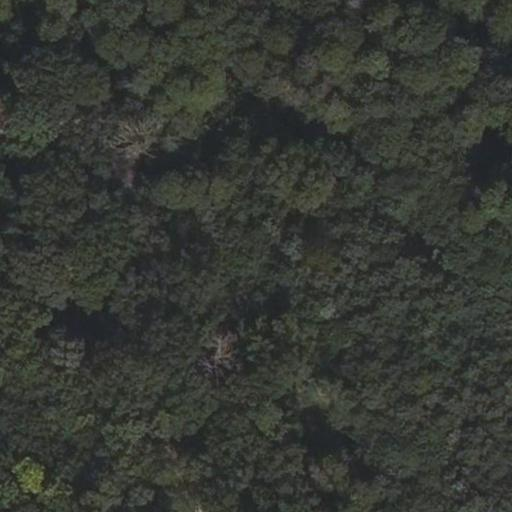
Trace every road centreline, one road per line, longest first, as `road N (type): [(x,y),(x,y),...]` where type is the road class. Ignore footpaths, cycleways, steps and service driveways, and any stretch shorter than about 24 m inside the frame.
road 1 (track): [(511,421),(356,311),(263,191),(159,34),(124,0)]
road 2 (track): [(0,154),(110,347),(186,511)]
